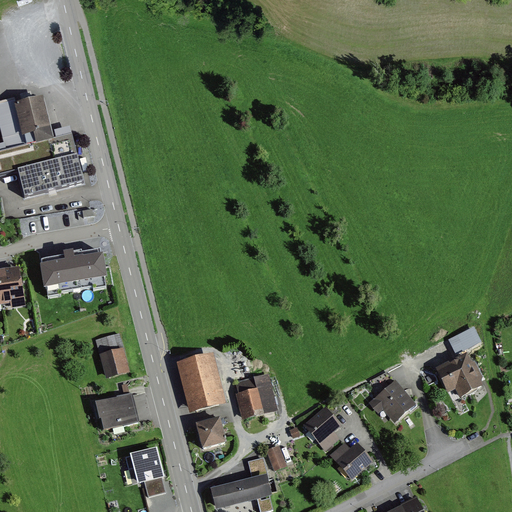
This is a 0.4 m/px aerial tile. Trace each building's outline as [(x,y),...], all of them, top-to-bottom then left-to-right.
[(58,140),(48,97),(17,104),(16,98),(0,101),(0,132),(2,140),(11,138),(14,150),(58,140)] [(23,199),(84,186),(73,138),(0,154),(0,178),(17,174),(23,199)] [(102,253),(41,264),(47,300),(108,288),(102,253)] [(18,271),(0,274),(0,311),(24,308),(18,271)] [(120,334),(96,341),(100,355),(123,349),(120,334)] [(109,380),(133,373),(126,352),(102,359),(109,380)] [(215,356),(178,365),(191,414),(228,405),(215,356)] [(468,356),(438,372),(453,403),(484,388),(468,356)] [(258,390),(237,395),(244,421),(279,412),(270,375),(255,379),(258,390)] [(417,406),(395,381),(372,401),(393,426),(417,406)] [(133,395),(95,405),(103,433),(140,424),(133,395)] [(326,408),(303,427),(326,454),(342,440),(336,433),(343,428),(326,408)] [(223,419),(198,425),(204,452),(229,446),(223,419)] [(345,443),(331,456),(354,482),(375,463),(358,444),(351,450),(345,443)] [(280,446),(267,451),(275,472),(287,468),(280,446)] [(165,482),(158,450),(130,457),(138,488),(165,482)] [(268,476),(212,490),(218,511),(273,497),(268,476)] [(146,487),(149,499),(166,494),(163,482),(146,487)] [(424,511),(417,497),(385,511),(424,511)]
